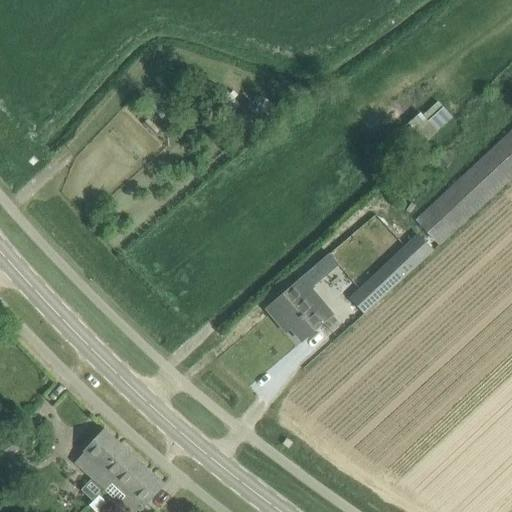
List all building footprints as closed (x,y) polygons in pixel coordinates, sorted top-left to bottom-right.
[(281,102),(272,111),(273,111),(279,118),(288,109),(281,102)] [(398,150),(407,160),(456,117),(446,106),(398,150)] [(511,131),(417,220),(440,245),(511,177),(511,131)] [(351,298),(357,305),(365,314),(434,250),(423,238),(420,241),(416,237),(351,298)] [(304,277),(268,308),(281,325),(286,321),(303,341),(335,313),(304,277)] [(0,461),(21,450),(8,426),(0,430),(0,432),(1,434),(0,434),(0,461)] [(78,463),(107,489),(135,458),(105,430),(85,452),(86,453),(78,463)] [(135,458),(107,489),(132,511),(141,503),(144,505),(164,484),(135,458)]
